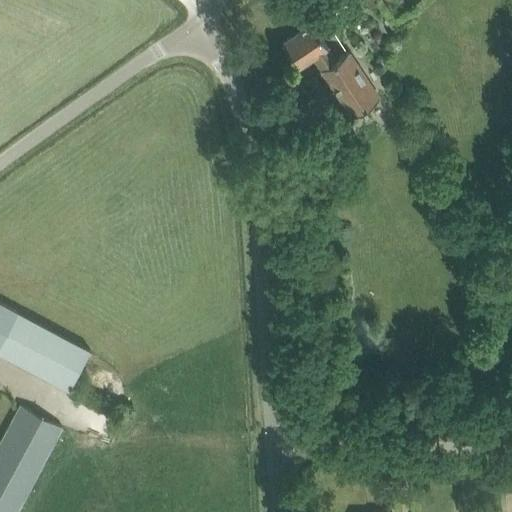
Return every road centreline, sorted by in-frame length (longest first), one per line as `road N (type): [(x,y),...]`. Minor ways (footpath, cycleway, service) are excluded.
road 1 (unclassified): [(273,432),(250,153),(204,15)]
road 2 (unclassified): [(0,162),(204,15)]
road 3 (unclassified): [(273,432),(511,453)]
